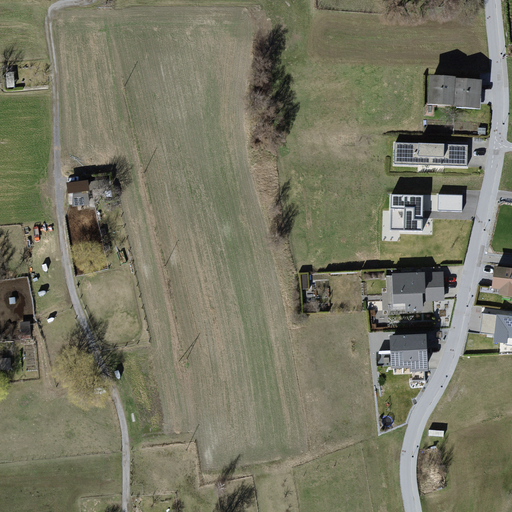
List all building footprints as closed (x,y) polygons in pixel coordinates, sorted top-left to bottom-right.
[(456,111),(483,113),(485,83),(457,81),(457,78),(431,77),(429,107),(456,109),(456,111)] [(468,172),(469,146),(395,144),(394,169),(468,172)] [(69,205),(96,203),(94,182),(68,183),(69,205)] [(400,233),(423,234),(424,193),(391,191),(390,229),(384,229),(384,234),(400,235),(400,233)] [(463,212),(463,194),(438,193),(438,211),(463,212)] [(511,269),(497,268),(495,291),(502,292),(501,298),(511,298),(511,269)] [(448,272),(393,274),(395,307),(409,306),(409,314),(426,313),(426,300),(453,299),(459,284),(448,272)] [(480,332),(492,334),(495,314),(483,312),(480,332)] [(511,319),(496,319),(495,347),(511,347),(511,319)] [(415,375),(431,374),(429,336),(391,338),(393,371),(415,370),(415,375)]
